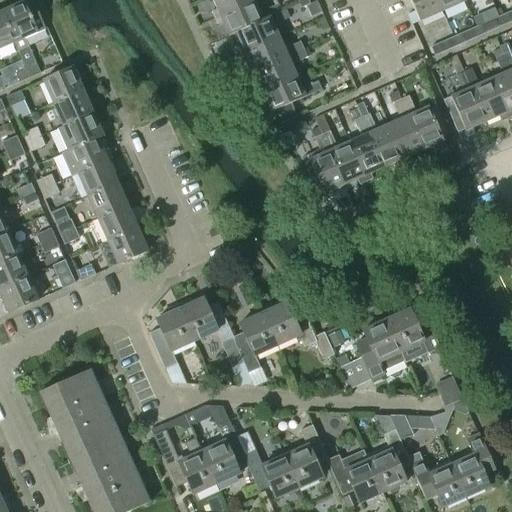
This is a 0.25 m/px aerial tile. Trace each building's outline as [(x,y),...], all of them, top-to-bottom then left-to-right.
[(45,30),(31,0),(25,0),(0,11),(0,14),(13,45),(17,52),(28,47),(25,40),(45,30)] [(214,19),(253,1),(252,0),(211,0),(216,10),(211,12),(214,19)] [(306,0),(295,0),(298,5),(299,9),(309,5),(306,0)] [(436,0),(408,0),(418,22),(419,22),(442,12),(436,0)] [(463,0),(436,0),(442,12),(464,2),(463,0)] [(258,13),(253,1),(214,19),(217,25),(222,23),(228,36),(235,33),(278,14),(275,6),(258,13)] [(316,2),(305,7),(310,18),(321,13),(316,2)] [(286,10),(278,14),(235,33),(241,46),(235,49),(238,55),(245,51),(278,37),(273,24),(289,18),(286,10)] [(511,11),(498,17),(502,25),(511,20),(511,11)] [(0,50),(13,45),(0,14),(0,50)] [(498,17),(484,23),(488,32),(502,25),(498,17)] [(476,27),(462,33),(465,42),(479,35),(476,27)] [(302,50),(303,49),(299,42),(284,49),(278,37),(245,51),(238,55),(241,61),(247,59),(253,72),(265,66),(302,50)] [(430,47),(423,51),(427,59),(433,56),(457,45),(453,37),(430,47)] [(265,66),(253,72),(259,85),(253,88),(255,93),(268,88),(295,76),(290,64),(306,57),(303,49),(302,50),(265,66)] [(511,56),(510,51),(502,55),(511,77),(511,56)] [(501,74),(489,79),(507,119),(511,117),(511,112),(511,111),(511,77),(502,55),(494,58),(501,74)] [(40,74),(35,62),(23,68),(28,79),(40,74)] [(28,79),(23,68),(13,72),(18,83),(28,79)] [(52,105),(82,92),(72,69),(42,82),(52,105)] [(470,69),(463,72),(485,123),(498,117),(500,122),(507,119),(489,79),(478,85),(470,69)] [(443,100),(442,100),(456,133),(458,132),(463,130),(467,137),(474,134),(472,129),(485,123),(463,72),(455,76),(462,92),(443,100)] [(268,88),(255,93),(259,101),(264,98),(271,112),(274,111),(291,103),(320,90),(317,81),(301,88),(295,76),(268,88)] [(21,92),(5,99),(9,108),(25,101),(21,92)] [(82,92),(52,105),(62,128),(92,114),(82,92)] [(408,96),(399,101),(421,151),(435,145),(437,150),(445,147),(441,138),(448,135),(439,115),(432,119),(427,108),(415,113),(408,96)] [(400,120),(387,125),(405,165),(411,162),(409,157),(421,151),(399,101),(392,104),(400,120)] [(297,116),(291,103),(274,111),(280,124),(297,116)] [(62,128),(57,130),(67,152),(72,150),(96,140),(96,139),(102,137),(92,114),(62,128)] [(368,114),(360,118),(382,169),(396,162),(398,167),(405,165),(387,125),(375,131),(368,114)] [(360,137),(347,143),(365,182),(371,179),(369,174),(382,169),(360,118),(353,121),(360,137)] [(25,144),(40,138),(36,127),(21,134),(25,144)] [(329,132),(320,136),(342,187),(356,180),(358,185),(365,182),(347,143),(336,148),(329,132)] [(0,144),(4,154),(19,147),(14,136),(0,142),(0,144)] [(318,151),(301,159),(309,177),(314,175),(325,200),(333,197),(331,192),(342,187),(320,136),(313,139),(318,151)] [(40,138),(25,144),(29,153),(44,146),(40,138)] [(106,162),(96,140),(72,150),(67,152),(60,155),(70,178),(77,175),(106,162)] [(19,147),(4,154),(7,162),(23,155),(19,147)] [(106,162),(77,175),(87,197),(116,184),(106,162)] [(39,192),(55,185),(50,174),(34,181),(39,192)] [(18,202),(33,195),(29,184),(13,191),(18,202)] [(116,184),(87,197),(97,220),(126,207),(116,184)] [(55,185),(39,192),(42,200),(58,193),(55,185)] [(33,195),(18,202),(22,210),(37,203),(33,195)] [(126,207),(97,220),(107,242),(136,229),(126,207)] [(59,237),(75,230),(70,220),(54,227),(59,237)] [(38,246),(53,240),(48,229),(33,236),(38,246)] [(146,252),(136,229),(107,242),(97,246),(107,269),(146,252)] [(75,230),(59,237),(62,246),(79,239),(75,230)] [(0,236),(0,263),(17,256),(22,253),(19,245),(13,248),(7,233),(0,236)] [(53,240),(38,246),(41,255),(57,248),(53,240)] [(17,256),(0,263),(0,290),(27,278),(17,256)] [(73,284),(64,263),(63,262),(50,268),(60,290),(73,284)] [(74,272),(75,273),(79,282),(94,275),(89,265),(74,272)] [(27,278),(0,290),(0,297),(7,314),(37,300),(27,278)] [(176,307),(192,344),(215,334),(220,345),(231,340),(231,339),(232,339),(217,305),(206,309),(202,301),(189,306),(187,302),(176,307)] [(259,311),(276,347),(298,337),(303,349),(314,344),(322,361),(333,356),(323,334),(314,339),(300,308),(288,313),(285,305),(272,311),(270,306),(259,311)] [(192,344),(176,307),(166,312),(168,316),(156,322),(159,330),(148,335),(164,370),(176,365),(171,353),(192,344)] [(276,347),(259,311),(249,315),(251,320),(238,326),(242,334),(232,339),(231,339),(231,340),(247,374),(259,369),(253,357),(276,347)] [(393,313),(382,317),(399,353),(404,363),(404,365),(426,354),(427,355),(438,350),(423,315),(412,320),(408,311),(395,317),(393,313)] [(366,341),(355,346),(370,381),(383,375),(381,372),(404,363),(399,353),(382,317),(372,322),(374,326),(362,332),(366,341)] [(338,331),(327,336),(333,349),(344,344),(338,331)] [(80,485),(73,491),(82,503),(87,501),(91,511),(130,511),(149,503),(89,371),(39,394),(50,418),(46,420),(48,436),(57,435),(63,447),(74,473),(80,485)] [(438,395),(455,387),(452,378),(434,386),(438,395)] [(432,417),(429,418),(435,431),(438,437),(442,435),(452,411),(453,408),(451,405),(444,408),(443,409),(444,413),(432,417)] [(210,444),(199,449),(215,485),(238,475),(237,472),(236,470),(246,465),(243,458),(243,457),(244,457),(228,423),(222,408),(207,407),(217,428),(223,444),(212,449),(210,444)] [(376,453),(365,458),(382,494),(405,483),(399,471),(409,467),(409,466),(410,465),(407,458),(399,441),(394,431),(388,417),(373,416),(382,437),(387,448),(376,453)] [(404,417),(388,417),(394,431),(399,441),(412,435),(410,430),(404,417)] [(292,449),(282,453),(299,489),(322,479),(316,467),(326,463),(326,462),(327,461),(311,427),(299,432),(306,448),(294,453),(292,449)] [(165,431),(153,436),(160,453),(176,488),(187,483),(193,496),(215,485),(199,449),(194,439),(185,443),(189,453),(188,454),(190,458),(179,463),(172,448),(165,431)] [(459,457),(449,462),(465,498),(488,488),(482,476),(493,471),(477,436),(465,441),(470,452),(459,457)] [(327,461),(326,462),(326,463),(341,497),(353,492),(359,504),(382,494),(365,458),(363,451),(340,461),(338,456),(327,461)] [(244,457),(243,457),(243,458),(246,465),(259,492),(270,487),(276,500),(299,489),(282,453),(272,458),(274,462),(262,467),(255,452),(244,457)] [(418,453),(407,458),(410,465),(409,466),(409,467),(425,501),(436,496),(442,508),(465,498),(449,462),(438,467),(426,472),(421,460),(418,453)] [(0,511),(7,511),(11,510),(7,503),(0,506),(0,511)]
